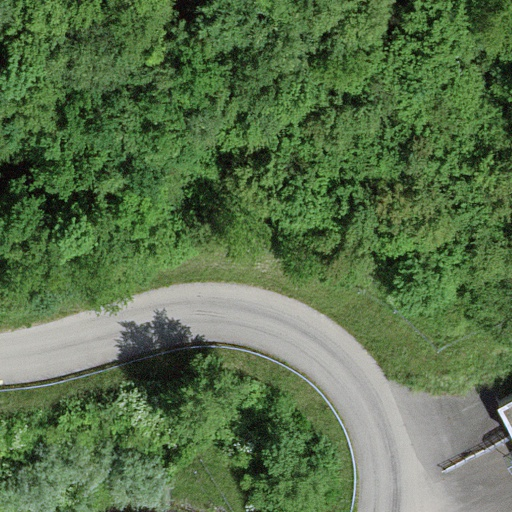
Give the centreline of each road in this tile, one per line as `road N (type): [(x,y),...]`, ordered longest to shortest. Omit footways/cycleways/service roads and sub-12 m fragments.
road 1 (motorway): [(471,0),(0,286)]
road 2 (motorway): [(240,511),(511,365)]
